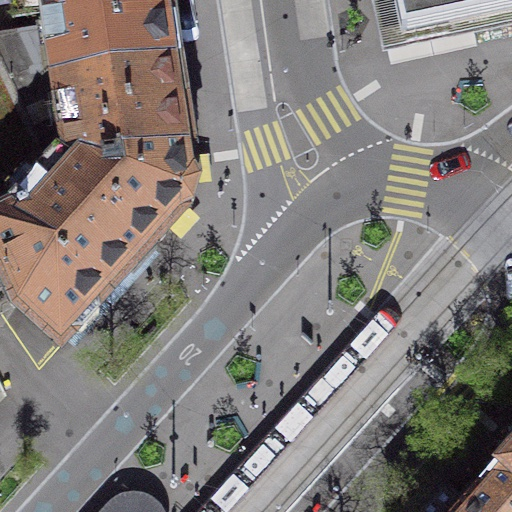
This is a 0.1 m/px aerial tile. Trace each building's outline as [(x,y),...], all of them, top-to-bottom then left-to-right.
[(169,32),(164,0),(13,0),(14,7),(34,5),(34,8),(45,6),(49,33),(56,80),(174,63),(169,32)] [(511,0),(393,0),(402,38),(473,23),(475,35),(511,26),(511,0)] [(185,137),(174,63),(56,80),(49,33),(0,39),(0,57),(47,158),(59,152),(78,166),(187,150),(185,137)] [(0,265),(20,307),(61,345),(117,282),(174,220),(187,206),(192,188),(187,150),(78,166),(59,152),(47,158),(0,57),(0,265)] [(511,511),(511,456),(482,490),(484,491),(507,511),(511,511)] [(507,511),(484,491),(464,511),(507,511)] [(109,501),(106,504),(98,511),(164,511),(165,511),(163,509),(161,506),(159,503),(157,501),(154,499),(151,497),(149,495),(146,494),(143,493),(140,492),(137,492),(134,492),(130,492),(126,492),(123,493),(120,494),(117,495),(114,497),(112,499),(109,501)]
